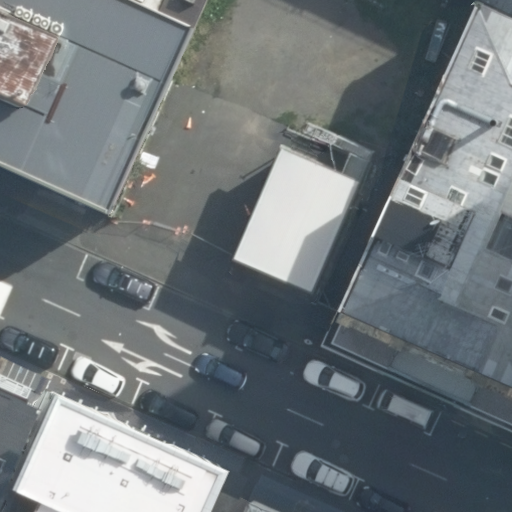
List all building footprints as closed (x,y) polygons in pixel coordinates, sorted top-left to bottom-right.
[(198,21),(148,0),(0,0),(0,173),(111,221),(169,87),(198,21)] [(511,0),(487,0),(408,189),(334,334),(511,403),(511,0)] [(0,465),(25,411),(0,399),(0,465)] [(0,511),(179,511),(193,481),(33,412),(0,488),(0,511)] [(268,511),(235,497),(228,511),(268,511)]
